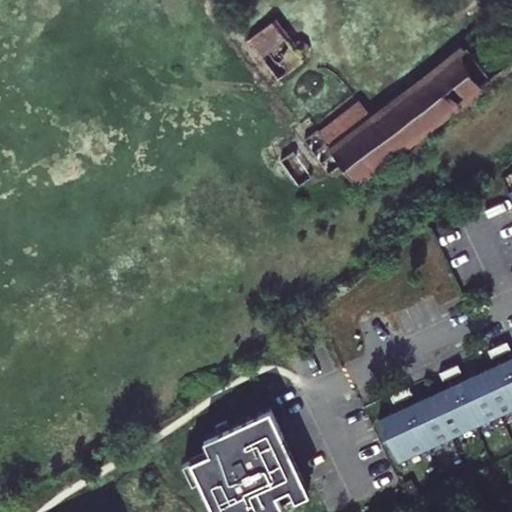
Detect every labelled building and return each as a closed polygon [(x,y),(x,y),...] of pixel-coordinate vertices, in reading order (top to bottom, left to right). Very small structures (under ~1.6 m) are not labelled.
[(303,58),(272,19),(245,39),(276,79),(303,58)] [(372,118),(331,149),(355,180),(490,77),(467,45),(372,118)] [(320,134),(331,149),(372,118),(361,103),(320,134)] [(329,171),(342,162),(331,149),(320,134),(316,128),(302,138),(329,171)] [(292,150),(279,161),(299,185),(312,175),(292,150)] [(511,350),(385,410),(405,454),(511,404),(511,350)] [(207,444),(188,451),(214,511),(262,511),(310,491),(269,401),(203,431),(207,444)]
